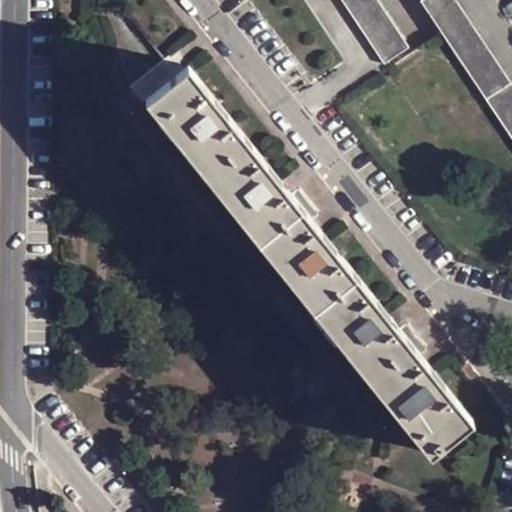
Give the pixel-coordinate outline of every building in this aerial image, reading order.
[(340,0),(382,60),(406,42),(377,0),(340,0)] [(511,133),(511,80),(456,0),(421,0),(421,1),(439,27),(511,133)] [(165,84),(188,65),(175,47),(151,66),(165,84)] [(146,98),(315,307),(356,273),(312,216),(291,192),(188,65),(165,84),(146,98)] [(132,81),(146,98),(165,84),(151,66),(132,81)] [(312,216),(318,211),(298,186),(291,192),(312,216)] [(356,273),(315,307),(432,452),(474,417),(421,352),(401,328),(356,273)] [(408,322),(401,328),(421,352),(427,347),(408,322)]
